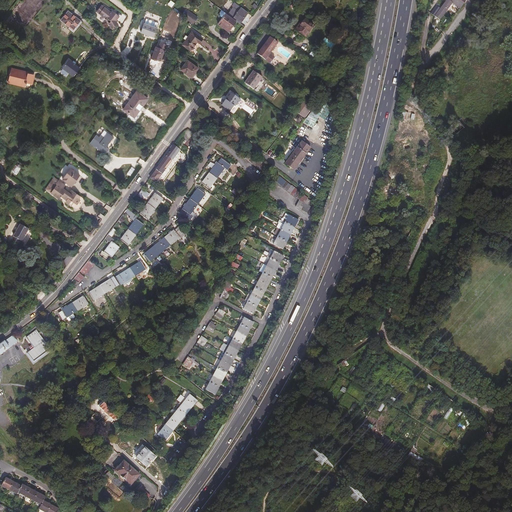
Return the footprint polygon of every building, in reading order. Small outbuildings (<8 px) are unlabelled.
[(447,0),(439,12),(442,14),(444,15),(452,5),(454,2),(461,8),(464,4),(458,0),(447,0)] [(248,14),(239,7),(236,10),(239,12),(233,20),(239,25),(245,17),(248,14)] [(103,8),(98,14),(100,15),(100,16),(102,18),(102,17),(105,20),(111,30),(115,29),(114,27),(116,25),(114,21),(118,16),(112,12),(111,13),(103,8)] [(181,18),(171,11),(165,19),(175,26),(181,18)] [(186,13),(184,19),(193,25),(197,19),(187,11),(186,13)] [(81,22),(68,12),(61,21),(74,31),(81,22)] [(224,27),(230,32),(236,23),(225,15),(218,26),(223,29),(224,27)] [(147,20),(146,23),(158,27),(160,23),(149,19),(149,18),(148,18),(147,18),(146,20),(147,20)] [(306,21),(304,24),(297,32),(306,38),(315,27),(306,21)] [(146,23),(145,23),(142,33),(155,37),(158,28),(158,27),(146,23)] [(202,40),(192,32),(182,46),(190,52),(197,42),(199,44),(202,40)] [(257,51),(270,61),(273,57),(268,53),(276,42),(268,36),(262,45),(263,45),(260,48),(260,47),(257,51)] [(157,47),(154,46),(150,59),(160,62),(166,45),(159,42),(157,47)] [(268,63),(270,61),(257,51),(255,53),(268,63)] [(62,69),(74,77),(80,68),(69,60),(62,69)] [(200,72),(190,64),(183,73),(194,81),(200,72)] [(27,84),(31,85),(33,78),(33,76),(11,71),(8,83),(24,87),(25,85),(27,84)] [(263,79),(254,72),(245,84),(254,91),(263,79)] [(124,111),(129,115),(134,119),(143,108),(148,101),(137,93),(124,111)] [(237,105),(241,100),(231,93),(227,98),(228,98),(226,100),(222,106),(231,112),(236,104),(237,105)] [(333,110),(321,101),(314,109),(305,122),(312,128),(319,118),(325,122),(333,110)] [(296,113),(302,118),(307,110),(301,106),(296,113)] [(13,126),(26,135),(28,132),(15,123),(13,126)] [(190,129),(184,132),(180,137),(185,141),(190,135),(189,134),(192,130),(190,129)] [(105,155),(109,151),(106,149),(114,139),(108,135),(105,139),(101,137),(100,139),(97,137),(91,144),(105,155)] [(311,149),(303,143),(286,165),(294,171),(311,149)] [(172,149),(150,179),(156,184),(164,173),(161,171),(171,159),(172,157),(170,155),(172,153),(174,155),(176,152),(172,149)] [(250,153),(245,159),(263,174),(268,168),(250,153)] [(161,171),(164,173),(173,161),(171,159),(161,171)] [(218,164),(217,164),(201,184),(209,191),(213,186),(225,170),(228,173),(231,168),(221,160),(218,164)] [(19,170),(15,167),(10,172),(15,176),(19,170)] [(131,167),(126,174),(130,176),(134,169),(131,167)] [(64,182),(65,183),(67,181),(71,185),(78,175),(69,169),(61,180),(64,182)] [(304,195),(302,193),(292,186),(292,187),(280,178),(276,183),(297,199),(300,202),(296,208),(307,215),(313,204),(314,203),(308,200),(308,199),(304,195)] [(55,185),(49,194),(72,209),(80,199),(63,186),(62,185),(57,181),(54,185),(55,185)] [(148,193),(142,189),(139,193),(145,198),(148,193)] [(205,195),(197,189),(181,210),(191,218),(194,214),(192,212),(205,195)] [(155,194),(139,214),(147,221),(163,201),(155,194)] [(134,215),(127,209),(124,213),(131,217),(134,215)] [(273,244),(273,245),(282,250),(298,221),(289,216),(285,223),(283,226),(280,224),(277,228),(274,234),(277,236),(275,241),(273,244)] [(411,231),(383,216),(379,222),(375,220),(370,229),(394,241),(397,236),(406,241),(411,231)] [(120,219),(110,232),(115,236),(125,223),(120,219)] [(120,241),(128,247),(144,226),(136,220),(120,241)] [(20,241),(21,242),(28,229),(19,225),(12,237),(13,238),(11,241),(18,245),(20,241)] [(185,236),(179,228),(175,232),(174,231),(144,255),(150,262),(180,239),(181,240),(185,236)] [(108,257),(111,259),(119,249),(111,242),(103,252),(101,252),(100,254),(106,259),(108,257)] [(355,274),(352,281),(370,300),(393,262),(403,247),(408,252),(408,250),(405,244),(399,242),(396,242),(395,244),(394,244),(367,285),(355,274)] [(283,257),(274,252),(272,255),(269,253),(267,257),(270,259),(268,262),(266,261),(262,269),(264,270),(252,292),(250,291),(249,294),(250,295),(248,299),(247,302),(246,302),(244,306),(242,309),(252,314),(283,257)] [(89,260),(80,271),(85,275),(92,267),(95,264),(89,260)] [(140,262),(115,277),(120,285),(146,270),(140,262)] [(75,280),(79,283),(84,277),(79,273),(74,279),(75,280)] [(110,280),(88,293),(93,301),(115,288),(110,280)] [(220,288),(224,290),(225,291),(228,285),(230,286),(232,282),(228,280),(227,282),(225,281),(220,288)] [(225,291),(224,290),(220,298),(224,301),(225,298),(227,295),(228,292),(225,291)] [(88,305),(83,296),(61,310),(62,311),(58,313),(62,320),(66,318),(68,322),(74,318),(72,315),(88,305)] [(219,309),(215,315),(221,320),(225,313),(219,309)] [(253,323),(241,317),(239,320),(242,321),(236,332),(233,337),(230,343),(228,346),(226,350),(224,348),(222,352),(224,353),(222,357),(220,361),(205,390),(214,395),(253,323)] [(210,323),(206,329),(212,333),(216,327),(210,323)] [(34,362),(50,349),(35,330),(25,338),(30,344),(27,347),(29,349),(29,350),(26,352),(34,362)] [(0,356),(9,349),(12,346),(13,345),(16,343),(12,337),(9,339),(4,342),(0,345),(0,356)] [(187,357),(182,364),(189,368),(193,361),(187,357)] [(366,366),(359,360),(357,363),(364,369),(366,366)] [(159,431),(156,435),(163,441),(196,401),(188,395),(163,426),(159,431)] [(118,416),(102,401),(97,406),(114,420),(118,416)] [(377,410),(380,412),(385,405),(382,403),(377,410)] [(449,407),(444,417),(447,419),(453,409),(449,407)] [(98,416),(95,413),(87,421),(90,425),(98,416)] [(173,464),(175,465),(181,457),(178,455),(172,462),(174,463),(173,464)] [(139,477),(123,463),(114,473),(130,486),(139,477)] [(6,478),(1,486),(16,495),(17,493),(41,506),(39,509),(43,511),(57,511),(59,509),(43,501),(45,497),(22,484),(21,486),(6,478)]
